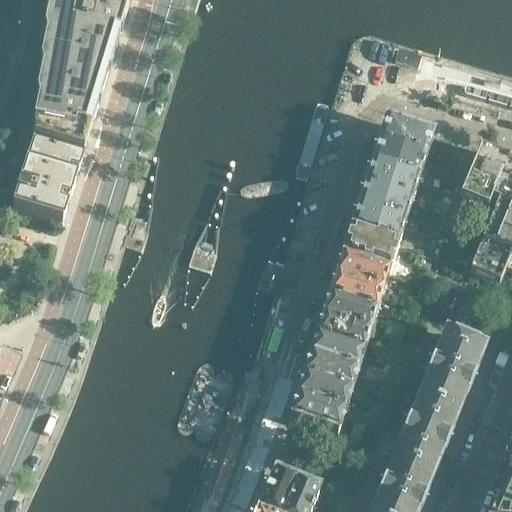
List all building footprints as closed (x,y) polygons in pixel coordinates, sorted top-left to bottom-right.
[(82,161),(113,60),(128,8),(93,0),(46,0),(44,10),(48,14),(42,39),(44,47),(39,72),(40,79),(35,104),(36,111),(31,136),(33,143),(32,146),(82,161)] [(417,72),(421,60),(398,53),(394,65),(417,72)] [(425,162),(432,143),(386,128),(380,147),(425,162)] [(75,184),(82,162),(32,146),(25,169),(75,184)] [(419,184),(425,162),(380,147),(373,169),(419,184)] [(511,171),(478,158),(458,207),(485,218),(490,206),(497,209),(482,246),(479,245),(475,255),(477,256),(468,278),(498,290),(503,277),(511,280),(511,171)] [(68,206),(75,184),(25,169),(18,191),(68,206)] [(412,206),(419,184),(373,169),(366,191),(412,206)] [(61,228),(68,206),(18,191),(12,213),(61,228)] [(405,227),(412,206),(366,191),(359,213),(405,227)] [(398,249),(405,227),(359,213),(352,234),(398,249)] [(388,278),(398,249),(352,234),(343,261),(342,264),(388,278)] [(428,272),(431,263),(417,258),(414,267),(428,272)] [(382,298),(388,278),(342,264),(336,284),(382,298)] [(418,296),(421,289),(402,283),(399,291),(418,296)] [(375,318),(382,298),(336,284),(329,304),(375,318)] [(369,339),(375,318),(329,304),(323,324),(369,339)] [(362,359),(369,339),(323,324),(317,344),(362,359)] [(396,343),(401,331),(398,329),(393,342),(396,343)] [(434,419),(464,346),(445,338),(433,365),(432,365),(425,383),(426,384),(415,410),(434,419)] [(356,379),(362,359),(317,344),(310,364),(356,379)] [(466,400),(474,382),(473,381),(484,354),(464,346),(434,419),(454,427),(465,400),(466,400)] [(350,399),(356,379),(310,364),(304,385),(350,399)] [(378,386),(381,378),(365,373),(362,381),(378,386)] [(343,420),(350,399),(304,385),(297,405),(343,420)] [(337,441),(343,420),(297,405),(291,426),(337,441)] [(454,427),(434,419),(415,410),(408,425),(404,434),(445,451),(449,442),(448,441),(454,427)] [(356,447),(364,427),(356,425),(348,444),(356,447)] [(441,460),(445,451),(404,434),(400,443),(401,444),(395,459),(415,467),(434,475),(441,460)] [(396,511),(415,467),(395,459),(384,485),(383,485),(375,504),(376,504),(372,511),(396,511)] [(420,511),(424,502),(423,502),(434,475),(415,467),(396,511),(420,511)] [(286,511),(296,488),(274,478),(259,511),(286,511)] [(311,511),(318,497),(296,488),(286,511),(311,511)] [(511,511),(511,492),(503,511),(511,511)]
